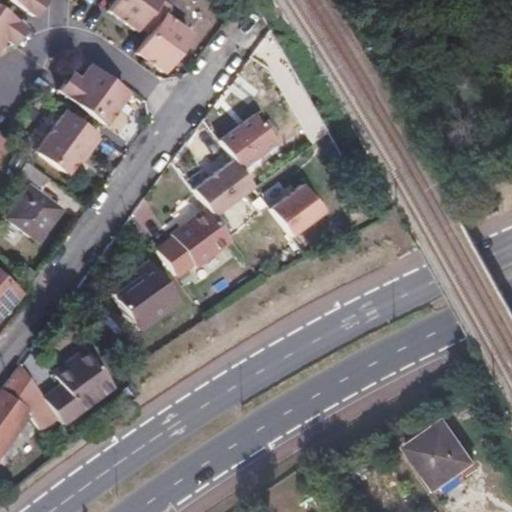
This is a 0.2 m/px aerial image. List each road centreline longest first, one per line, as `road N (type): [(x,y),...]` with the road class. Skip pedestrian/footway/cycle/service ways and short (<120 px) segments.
road 1 (primary): [(511,247),(259,372),(58,511)]
road 2 (primary): [(135,511),(370,365),(511,298)]
road 3 (residential): [(0,353),(182,114)]
road 4 (residential): [(182,114),(81,44),(39,46),(0,85)]
